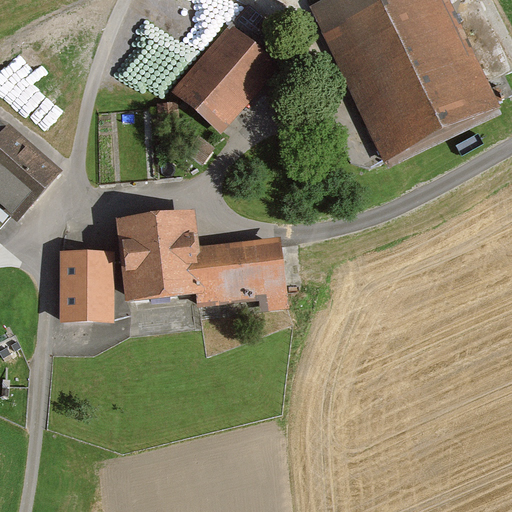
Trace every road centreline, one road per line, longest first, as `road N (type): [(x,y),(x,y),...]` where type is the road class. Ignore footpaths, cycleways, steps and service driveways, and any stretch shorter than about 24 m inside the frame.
road 1 (unclassified): [(511,142),(406,207),(305,238),(174,204),(60,217),(0,258)]
road 2 (track): [(70,167),(23,511)]
road 3 (track): [(125,0),(90,75),(70,167)]
